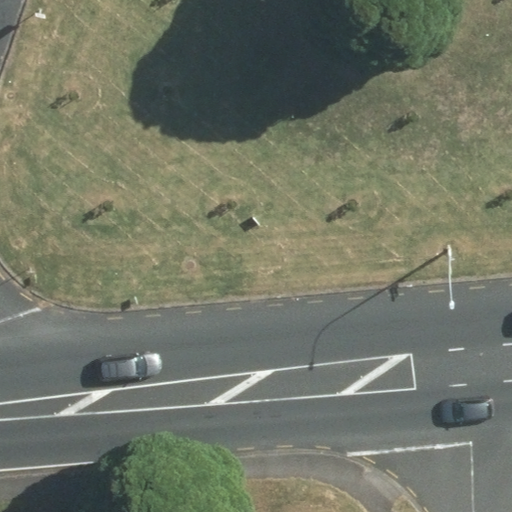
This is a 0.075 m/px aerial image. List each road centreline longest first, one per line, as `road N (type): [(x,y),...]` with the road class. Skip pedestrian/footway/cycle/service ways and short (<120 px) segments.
road 1 (secondary): [(0,405),(471,362)]
road 2 (residential): [(471,362),(479,511)]
